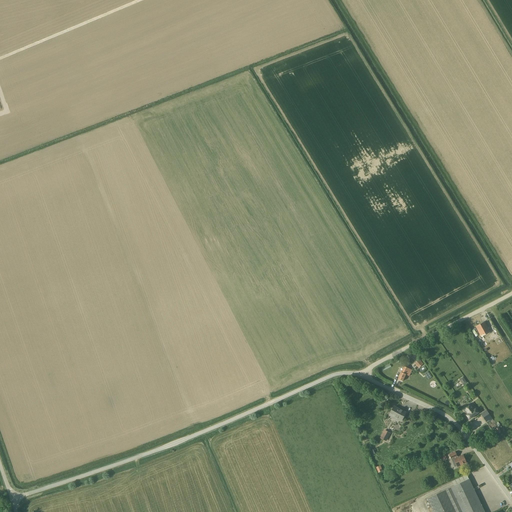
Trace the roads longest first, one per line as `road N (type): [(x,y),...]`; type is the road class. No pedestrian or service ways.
road 1 (unclassified): [(360,374),(334,374),(190,437),(12,499)]
road 2 (unclassified): [(511,501),(452,420),(360,374)]
road 3 (unclassified): [(511,293),(360,374)]
